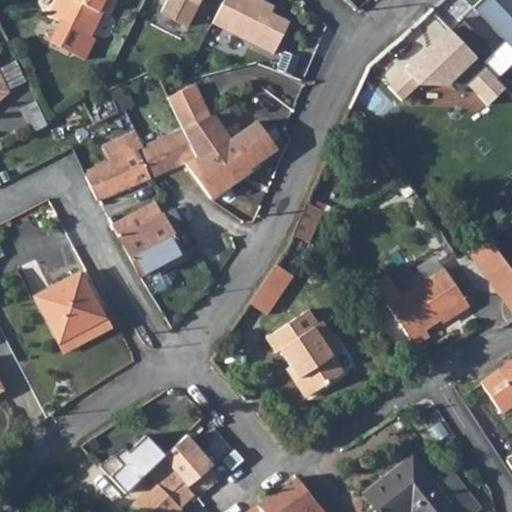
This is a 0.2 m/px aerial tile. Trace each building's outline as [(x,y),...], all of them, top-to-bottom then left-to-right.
[(61,0),(52,19),(89,37),(101,12),(98,10),(103,0),(61,0)] [(171,0),(165,14),(191,27),(204,0),(171,0)] [(227,0),(215,24),(276,54),(292,23),(273,14),(276,7),(261,0),(227,0)] [(511,0),(482,0),(450,31),(497,79),(511,64),(511,0)] [(474,62),(446,32),(402,72),(429,102),(474,62)] [(348,109),(361,116),(382,74),(368,66),(348,109)] [(167,97),(180,130),(208,118),(195,86),(167,97)] [(247,104),(223,119),(234,135),(257,119),(247,104)] [(21,112),(32,135),(46,128),(43,122),(34,105),(21,112)] [(180,130),(195,159),(184,164),(209,197),(212,199),(250,171),(248,169),(274,150),(256,122),(249,126),(228,141),(212,116),(208,118),(180,130)] [(64,132),(72,136),(77,126),(69,122),(64,132)] [(82,174),(97,201),(147,180),(184,164),(195,159),(180,130),(140,147),(137,142),(127,147),(129,153),(116,158),(84,171),(82,174)] [(116,158),(129,153),(127,147),(127,146),(113,152),(116,158)] [(111,226),(140,277),(187,251),(174,228),(170,229),(162,216),(155,203),(128,216),(127,215),(122,217),(122,220),(111,226)] [(292,237),(308,244),(321,213),(307,204),(292,237)] [(162,216),(170,229),(174,228),(181,224),(173,210),(162,216)] [(511,272),(487,238),(466,253),(511,316),(511,272)] [(250,301),(267,313),(292,276),(272,267),(250,301)] [(444,269),(387,306),(414,346),(428,336),(424,329),(435,322),(437,325),(468,305),(444,269)] [(34,299),(63,354),(111,329),(82,275),(34,299)] [(267,341),(276,356),(280,354),(308,398),(343,375),(333,360),(342,354),(323,325),(320,328),(309,313),(267,341)] [(511,363),(497,374),(483,383),(503,411),(511,405),(511,363)] [(185,433),(162,455),(183,480),(188,486),(211,464),(185,433)] [(121,446),(95,464),(105,475),(122,493),(145,472),(162,455),(144,434),(126,451),(121,446)] [(243,459),(234,449),(222,459),(231,470),(243,459)] [(442,511),(466,494),(451,475),(434,487),(411,457),(362,494),(375,511),(442,511)] [(247,511),(322,511),(295,478),(288,482),(247,511)] [(168,495),(181,508),(195,494),(188,486),(183,480),(168,495)] [(138,509),(141,511),(176,511),(181,508),(168,495),(159,485),(155,481),(132,502),(138,509)] [(442,511),(476,511),(478,511),(466,494),(442,511)]
